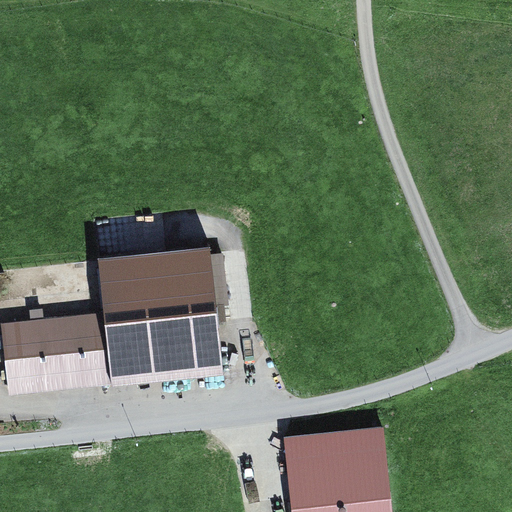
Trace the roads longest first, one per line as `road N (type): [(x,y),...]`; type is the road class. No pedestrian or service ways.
road 1 (tertiary): [(511,339),(322,405),(0,440)]
road 2 (track): [(362,0),(369,83),(474,352)]
